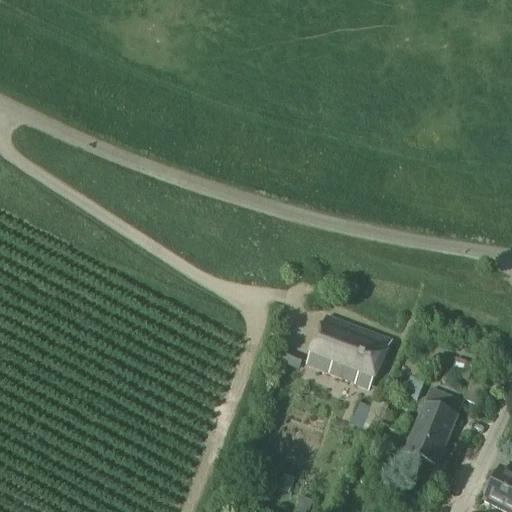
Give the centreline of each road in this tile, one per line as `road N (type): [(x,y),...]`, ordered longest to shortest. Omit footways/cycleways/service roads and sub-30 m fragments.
road 1 (unclassified): [(511,258),(246,200),(0,104)]
road 2 (unclassified): [(456,511),(511,391)]
